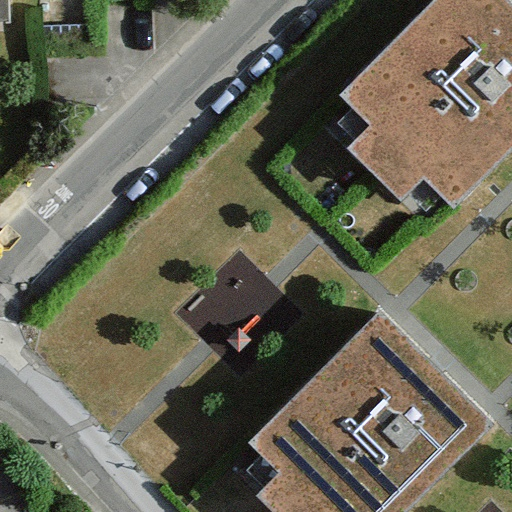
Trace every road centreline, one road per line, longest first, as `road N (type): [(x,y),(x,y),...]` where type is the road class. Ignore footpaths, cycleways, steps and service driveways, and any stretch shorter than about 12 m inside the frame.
road 1 (residential): [(289,0),(0,278)]
road 2 (residential): [(147,511),(0,360)]
